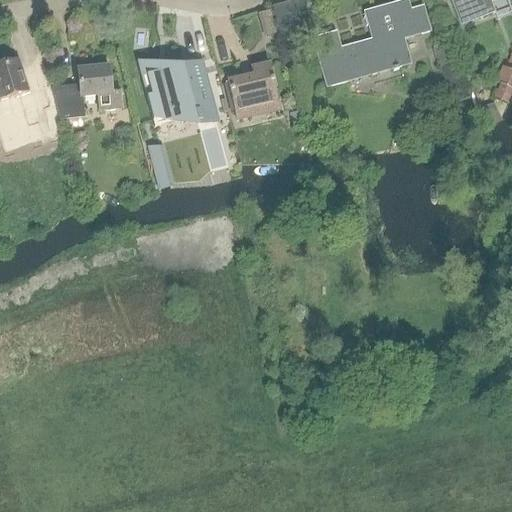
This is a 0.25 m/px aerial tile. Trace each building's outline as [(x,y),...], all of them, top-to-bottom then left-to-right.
[(453,0),(452,1),(461,26),(493,13),(489,1),(492,0),(453,0)] [(336,34),(314,40),(321,66),(325,65),(331,87),(349,82),(347,76),(372,69),(373,76),(393,70),(394,72),(399,70),(399,68),(406,66),(401,48),(405,47),(404,40),(430,33),(423,9),(411,12),(408,2),(371,12),(372,16),(364,18),(367,27),(369,27),(373,41),(339,51),(336,34)] [(274,23),(287,22),(285,8),(254,12),(257,36),(276,33),(274,23)] [(511,52),(505,68),(505,69),(501,67),(495,83),(498,84),(492,99),(508,105),(511,94),(511,52)] [(18,60),(0,65),(0,102),(9,100),(11,107),(16,106),(20,118),(37,112),(41,127),(46,125),(58,121),(50,88),(40,91),(29,94),(18,60)] [(454,62),(439,68),(454,105),(469,99),(454,62)] [(167,125),(194,118),(196,126),(218,121),(203,64),(160,75),(158,67),(138,66),(154,128),(167,125)] [(250,119),(247,107),(276,100),(268,67),(251,71),(253,78),(227,84),(228,88),(236,122),(250,119)] [(120,95),(111,95),(108,69),(77,72),(78,87),(51,90),(59,122),(84,119),(82,99),(96,97),(98,113),(122,111),(120,95)] [(486,89),(481,75),(470,79),(475,93),(486,89)] [(86,177),(77,180),(79,189),(89,186),(86,177)]
